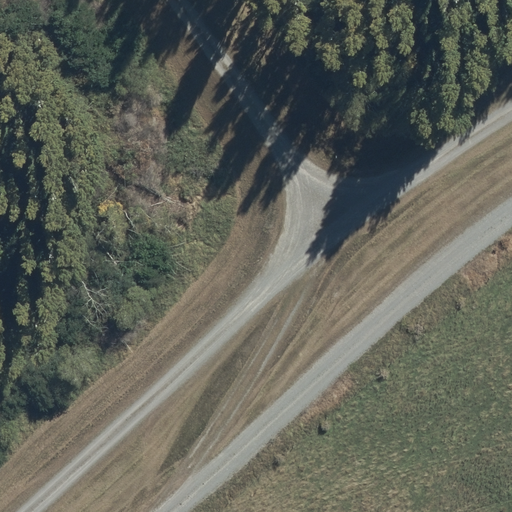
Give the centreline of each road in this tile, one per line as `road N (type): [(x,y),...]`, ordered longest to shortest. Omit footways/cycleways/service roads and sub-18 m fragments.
road 1 (track): [(164,511),(252,372),(335,216),(175,0)]
road 2 (unclassified): [(511,213),(171,511)]
